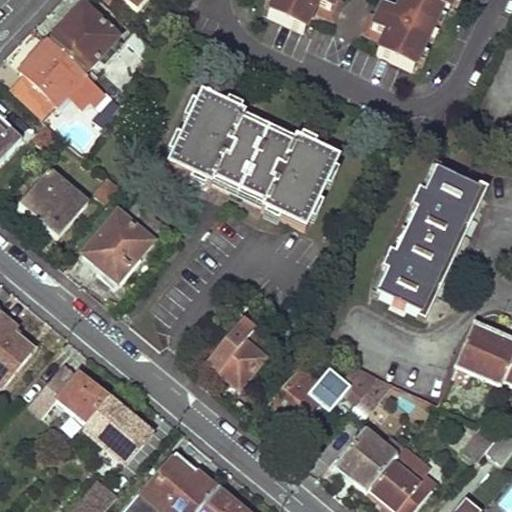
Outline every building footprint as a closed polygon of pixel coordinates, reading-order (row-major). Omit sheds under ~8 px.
[(122,0),(138,15),(152,0),(122,0)] [(275,0),(263,31),(304,48),(314,23),(332,30),(341,5),(327,0),(275,0)] [(409,0),(406,9),(399,6),(390,27),(376,21),(362,42),(381,53),(370,69),(411,89),(439,29),(445,31),(458,0),(409,0)] [(88,80),(121,44),(88,12),(71,30),(67,26),(51,44),(88,80)] [(136,37),(127,46),(147,65),(153,54),(136,37)] [(88,80),(51,44),(21,76),(27,81),(55,107),(59,110),(69,100),(77,91),(91,104),(96,109),(107,98),(88,80)] [(55,107),(27,81),(15,94),(42,121),(55,107)] [(83,113),(91,104),(77,91),(69,100),(83,113)] [(248,114),(202,94),(169,169),(213,188),(214,185),(265,208),(264,211),(309,230),(343,157),(299,137),(297,140),(247,118),(248,114)] [(120,111),(111,102),(93,124),(105,135),(120,111)] [(6,135),(0,129),(0,164),(23,141),(10,130),(6,135)] [(60,139),(49,129),(35,144),(47,154),(60,139)] [(87,204),(48,171),(16,209),(56,242),(87,204)] [(378,299),(422,319),(482,197),(435,174),(425,197),(420,194),(417,200),(414,198),(411,205),(414,207),(411,213),(416,215),(397,258),(391,256),(389,261),(385,259),(382,267),(385,268),(383,275),(388,277),(378,299)] [(118,190),(106,180),(91,198),(103,208),(118,190)] [(155,244),(115,211),(76,258),(116,291),(155,244)] [(164,227),(150,215),(142,225),(156,236),(164,227)] [(0,392),(35,351),(0,322),(0,392)] [(273,351),(241,323),(206,364),(239,392),(273,351)] [(511,348),(473,331),(456,370),(502,391),(505,385),(511,388),(511,348)] [(75,380),(62,369),(28,409),(42,420),(55,403),(85,428),(109,401),(79,377),(75,380)] [(379,382),(356,369),(343,384),(330,374),(318,387),(302,372),(266,414),(296,438),(321,409),(329,416),(344,398),(357,408),(379,382)] [(422,401),(379,382),(357,408),(376,423),(392,404),(407,416),(422,401)] [(123,413),(109,401),(85,428),(73,443),(92,459),(103,447),(126,466),(151,437),(139,427),(137,429),(121,416),(123,413)] [(502,438),(482,428),(461,454),(477,468),(487,456),(502,438)] [(399,459),(365,432),(338,465),(356,481),(354,484),(369,497),(371,494),(399,459)] [(511,453),(511,442),(502,438),(487,456),(501,467),(511,453)] [(406,451),(399,459),(371,494),(387,507),(383,511),(415,511),(436,487),(425,479),(431,472),(406,451)] [(199,511),(215,494),(174,459),(139,502),(151,511),(199,511)] [(107,511),(117,501),(99,486),(76,511),(107,511)] [(237,511),(215,494),(199,511),(237,511)]
